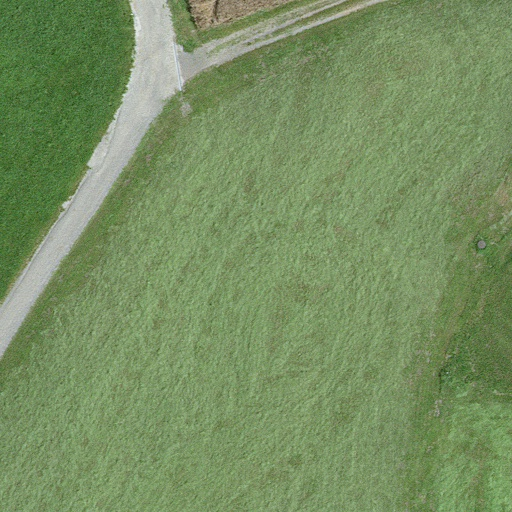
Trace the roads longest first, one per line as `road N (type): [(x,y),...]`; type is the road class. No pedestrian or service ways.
road 1 (track): [(153,84),(117,169),(0,334)]
road 2 (track): [(360,0),(153,84)]
